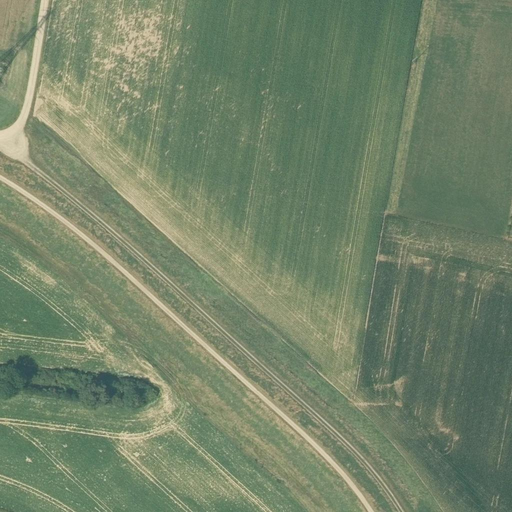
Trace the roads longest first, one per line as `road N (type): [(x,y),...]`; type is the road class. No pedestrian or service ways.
road 1 (track): [(8,144),(286,383),(373,464),(405,511)]
road 2 (track): [(429,0),(389,214)]
road 3 (track): [(0,140),(8,144),(25,113),(45,0)]
